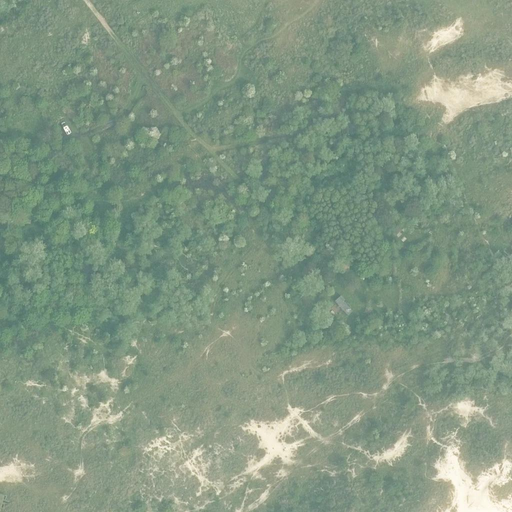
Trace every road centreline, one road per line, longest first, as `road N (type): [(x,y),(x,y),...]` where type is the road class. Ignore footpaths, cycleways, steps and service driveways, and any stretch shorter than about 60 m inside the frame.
road 1 (track): [(86,0),(193,136),(211,148),(367,111)]
road 2 (track): [(140,71),(129,105),(113,121),(49,156),(2,170)]
road 3 (track): [(211,148),(289,233),(300,281)]
